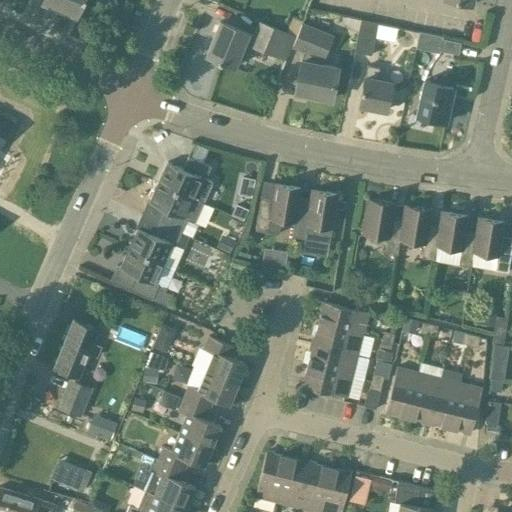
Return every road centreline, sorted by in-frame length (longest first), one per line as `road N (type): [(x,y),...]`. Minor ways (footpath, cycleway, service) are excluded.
road 1 (residential): [(127,98),(257,141),(477,174)]
road 2 (residential): [(0,411),(127,98)]
road 3 (residential): [(258,411),(471,465)]
road 4 (residential): [(477,174),(511,11)]
road 5 (residential): [(258,411),(291,283)]
